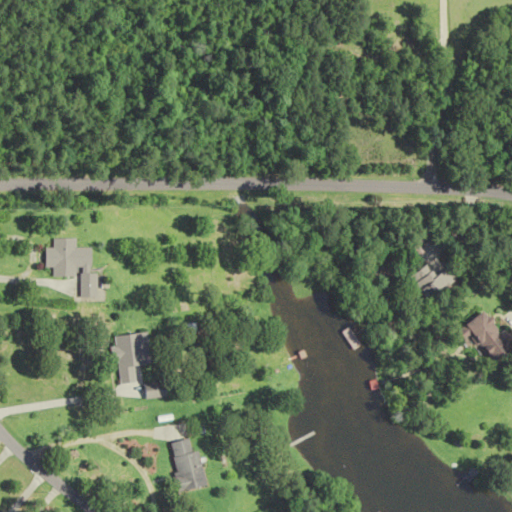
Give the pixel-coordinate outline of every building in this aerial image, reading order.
[(96,248),(78,248),(78,238),(55,238),(55,248),(47,248),(47,268),(54,268),(54,277),(80,278),(80,298),(95,298),(96,248)] [(400,275),(414,302),(451,282),(443,266),(428,274),(423,263),(400,275)] [(470,310),(447,327),(477,365),(499,347),(470,310)] [(150,333),(113,336),(116,397),(139,396),(137,366),(152,365),(150,333)] [(143,399),(169,396),(168,381),(142,383),(143,399)] [(200,449),(194,451),(191,439),(171,443),(180,492),(208,486),(200,449)]
